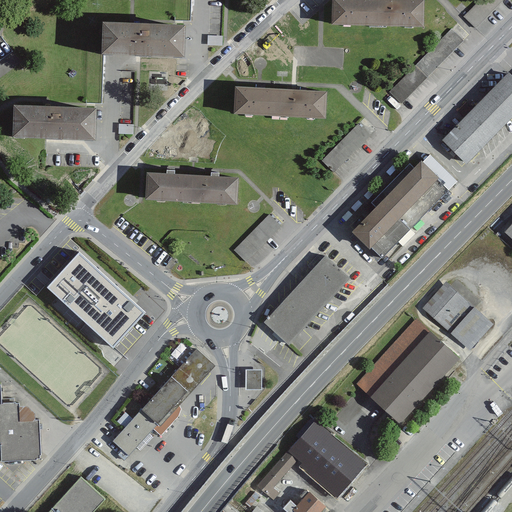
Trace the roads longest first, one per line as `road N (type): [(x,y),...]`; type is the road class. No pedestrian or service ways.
road 1 (primary): [(511,179),(310,385),(201,511)]
road 2 (secondary): [(511,26),(239,301)]
road 3 (residential): [(80,223),(83,206),(114,173),(291,0)]
road 4 (secondary): [(223,338),(228,423),(166,511)]
road 5 (unclassified): [(361,511),(477,390)]
road 6 (residential): [(198,305),(80,223)]
